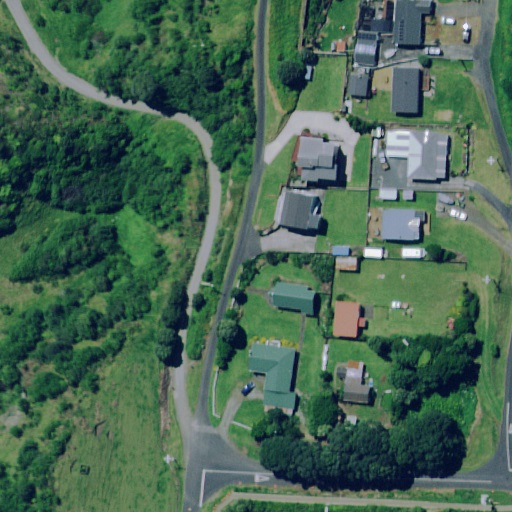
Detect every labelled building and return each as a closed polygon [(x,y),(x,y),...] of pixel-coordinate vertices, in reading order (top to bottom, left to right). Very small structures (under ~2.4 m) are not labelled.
[(430,13),(430,0),(393,0),(392,45),(420,45),(421,13),(430,13)] [(379,34),(357,32),(355,64),(376,65),(379,34)] [(313,57),(303,56),(299,78),(310,80),(313,57)] [(426,91),(427,70),(392,68),(390,111),(415,113),(417,90),(426,91)] [(349,76),(347,100),(360,101),(360,96),(366,97),(368,78),(349,76)] [(410,157),(409,180),(438,181),(438,178),(446,179),(447,146),(447,135),(387,133),(386,156),(410,157)] [(305,168),(304,182),(323,182),(323,179),(337,180),(339,142),(303,140),(301,168),(305,168)] [(395,189),(380,188),(380,198),(394,199),(395,189)] [(316,229),(324,224),(325,216),(315,215),(318,196),(287,192),(283,224),(316,229)] [(416,220),(416,213),(383,211),(382,239),(421,240),(422,220),(416,220)] [(350,256),(350,247),(333,246),(333,255),(350,256)] [(415,254),(414,246),(398,247),(399,255),(415,254)] [(385,250),(366,248),(365,257),(384,259),(385,250)] [(359,271),(360,259),(337,257),(336,270),(359,271)] [(308,295),(309,286),(276,283),(274,307),(303,310),(302,314),(313,315),(315,295),(308,295)] [(363,303),(340,302),(339,335),(362,336),(363,326),(369,326),(370,319),(362,319),(363,303)] [(294,349),(251,344),(248,371),(268,374),(265,398),(254,397),(253,404),(295,410),(297,395),(289,394),(294,349)] [(352,366),(335,364),(334,377),(347,379),(345,400),(371,404),(373,386),(363,385),(364,370),(351,369),(352,366)] [(241,384),(232,382),(228,397),(238,399),(241,384)]
